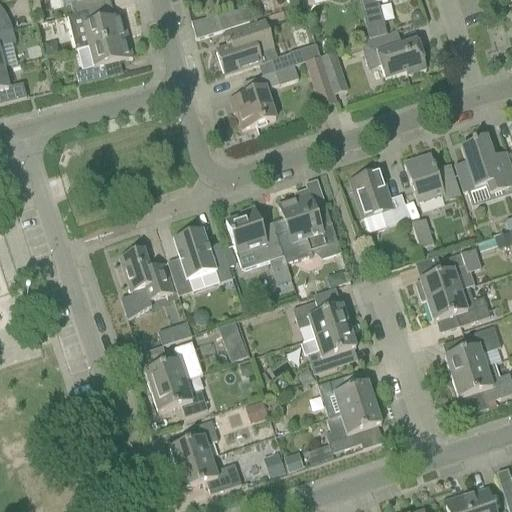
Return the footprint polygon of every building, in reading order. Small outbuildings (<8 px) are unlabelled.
[(74,0),(76,5),(69,7),(72,19),(104,11),(101,0),(74,0)] [(356,0),(368,43),(386,39),(384,29),(382,30),(376,6),(399,0),(356,0)] [(120,19),(115,21),(112,9),(104,11),(72,19),(65,21),(74,54),(126,41),(120,19)] [(258,9),(246,12),(249,24),(261,21),(258,9)] [(8,24),(3,14),(0,11),(0,37),(11,35),(8,24)] [(220,35),(248,26),(244,12),(215,20),(220,35)] [(231,49),(214,54),(223,81),(242,75),(256,70),(258,69),(261,68),(258,58),(273,53),(264,25),(246,31),(227,37),(231,49)] [(0,72),(2,72),(0,64),(0,50),(3,50),(11,48),(14,47),(11,35),(0,37),(0,72)] [(415,44),(400,49),(396,37),(360,49),(367,70),(375,67),(379,69),(384,84),(404,77),(405,80),(425,73),(415,44)] [(118,66),(131,62),(126,41),(74,54),(74,55),(75,54),(80,74),(74,76),(77,89),(121,78),(118,66)] [(54,46),(42,49),(45,62),(57,58),(54,46)] [(319,62),(318,59),(315,49),(288,57),(293,71),(304,67),(319,62)] [(324,78),(324,77),(338,73),(333,58),(319,62),(324,78)] [(324,78),(319,62),(304,67),(320,112),(334,107),(324,77),(324,78)] [(22,90),(7,93),(2,72),(0,72),(0,108),(25,102),(22,90)] [(265,94),(278,89),(274,77),(241,88),(245,99),(229,104),(230,110),(232,109),(240,134),(274,123),(265,94)] [(464,166),(453,170),(462,197),(484,190),(488,200),(510,193),(511,200),(511,180),(504,157),(492,161),(485,141),(470,146),(471,148),(459,152),(464,166)] [(449,169),(434,174),(429,159),(402,168),(416,209),(441,201),(443,205),(459,200),(449,169)] [(400,200),(387,204),(378,176),(349,186),(361,223),(380,218),(384,231),(408,223),(400,200)] [(324,211),(312,214),(307,199),(277,209),(295,264),(311,259),(310,256),(336,247),(324,211)] [(271,228),(260,232),(253,213),(247,215),(248,219),(224,227),(240,275),(282,261),(271,228)] [(414,254),(432,249),(424,223),(406,229),(414,254)] [(221,253),(208,258),(201,235),(172,244),(186,286),(213,277),(217,288),(230,284),(221,253)] [(162,269),(148,273),(142,254),(118,262),(130,300),(119,304),(126,325),(150,310),(148,305),(171,297),(162,269)] [(454,282),(479,274),(473,254),(437,266),(439,273),(430,276),(431,281),(418,285),(419,287),(413,289),(419,306),(424,305),(425,306),(459,295),(454,282)] [(482,302),(471,306),(467,292),(459,295),(425,306),(432,327),(455,320),(458,331),(489,321),(482,302)] [(340,311),(318,318),(314,307),(290,315),(297,334),(308,331),(312,343),(301,347),(302,347),(347,332),(340,311)] [(186,328),(176,331),(180,345),(191,342),(186,328)] [(332,361),(354,353),(347,332),(302,347),(312,380),(335,372),(332,361)] [(480,358),(499,352),(492,333),(462,343),(466,354),(443,362),(450,383),(493,369),(493,368),(484,371),(480,358)] [(237,340),(222,345),(230,367),(245,362),(237,340)] [(150,397),(184,386),(201,380),(190,348),(162,357),(166,368),(143,376),(150,397)] [(245,381),(253,379),(249,367),(238,371),(239,378),(245,381)] [(511,391),(508,379),(498,382),(493,369),(450,383),(457,404),(480,396),(484,408),(511,398),(511,391)] [(301,390),(314,386),(306,375),(298,380),(301,390)] [(262,377),(257,381),(260,389),(267,385),(262,377)] [(185,386),(202,380),(201,380),(184,386),(150,397),(157,418),(179,411),(183,422),(206,415),(199,395),(189,398),(185,386)] [(366,387),(343,395),(339,383),(316,391),(322,411),(333,407),(337,420),(324,424),(325,424),(373,409),(366,387)] [(249,428),(266,422),(261,406),(243,412),(249,428)] [(357,437),(379,430),(373,409),(325,424),(329,438),(324,440),(330,459),(361,449),(357,437)] [(275,440),(286,436),(282,423),(271,426),(275,440)] [(205,449),(216,445),(210,426),(187,434),(191,445),(168,453),(175,474),(210,462),(205,449)] [(269,483),(284,478),(277,458),(262,463),(269,483)] [(233,470),(214,477),(210,462),(175,474),(182,495),(205,487),(209,499),(240,489),(233,470)] [(511,511),(511,483),(509,484),(511,491),(511,500),(503,503),(506,511),(511,511)] [(492,511),(486,495),(464,502),(463,500),(443,506),(444,511),(492,511)]
